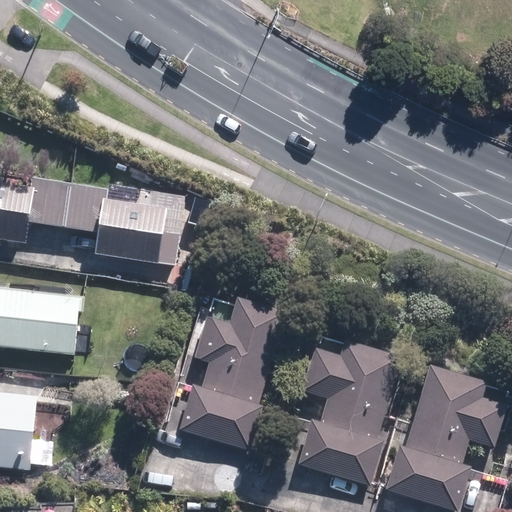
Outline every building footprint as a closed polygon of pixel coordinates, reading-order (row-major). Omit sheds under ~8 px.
[(0,243),(19,247),(23,226),(90,237),(87,255),(149,265),(159,206),(27,184),(25,193),(0,188),(0,243)] [(0,352),(69,357),(72,302),(0,297),(0,352)] [(242,452),(279,319),(227,304),(218,333),(198,328),(189,362),(203,366),(196,392),(186,389),(173,433),(242,452)] [(365,488),(377,448),(371,446),(396,364),(337,347),(333,361),(307,353),(294,397),(322,405),(315,428),(306,425),(294,467),(365,488)] [(390,451),(378,492),(446,511),(449,511),(462,470),(455,468),(463,442),(486,449),(497,411),(474,405),(479,388),(423,371),(398,454),(390,451)] [(0,469),(26,471),(29,402),(0,400),(0,469)]
